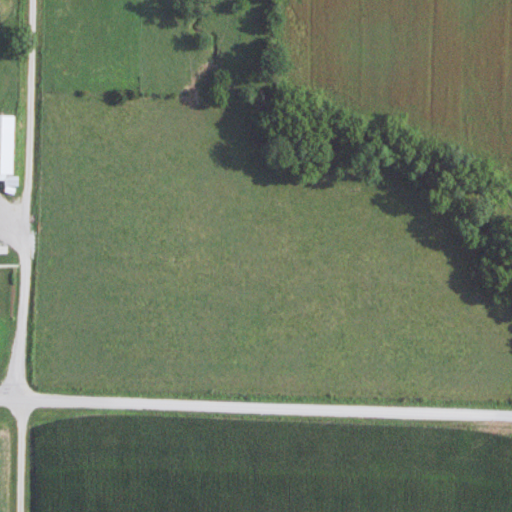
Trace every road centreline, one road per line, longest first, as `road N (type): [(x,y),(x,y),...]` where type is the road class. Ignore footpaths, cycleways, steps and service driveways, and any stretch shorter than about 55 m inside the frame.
road 1 (residential): [(511,416),(0,399)]
road 2 (residential): [(21,511),(34,0)]
